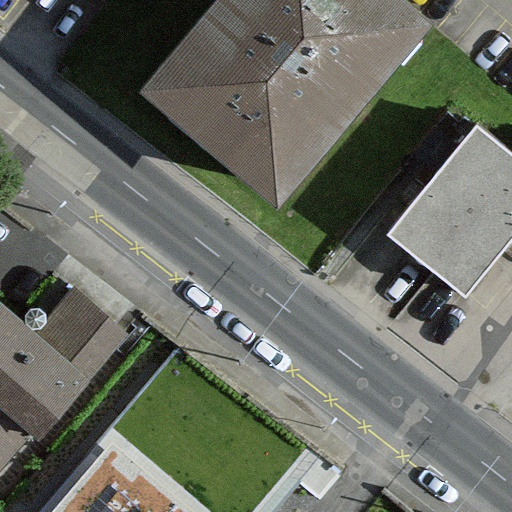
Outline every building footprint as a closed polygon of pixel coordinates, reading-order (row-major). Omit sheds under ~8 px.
[(401,0),(226,0),(156,86),(290,194),(429,22),(401,0)] [(511,156),(474,128),(392,235),(470,295),(511,239),(511,156)] [(25,320),(26,324),(24,326),(0,305),(0,474),(34,434),(41,440),(129,336),(87,300),(58,335),(45,324),(45,323),(45,319),(44,316),(41,313),(37,311),(33,311),(29,313),(26,316),(25,320)] [(43,511),(208,511),(185,493),(198,478),(179,463),(167,478),(110,431),(43,511)] [(404,511),(386,498),(375,511),(404,511)]
